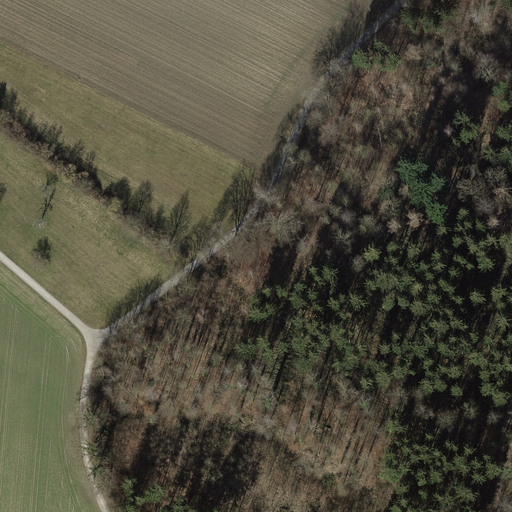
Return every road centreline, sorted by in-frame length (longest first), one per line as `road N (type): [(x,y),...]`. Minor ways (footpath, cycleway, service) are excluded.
road 1 (track): [(404,0),(325,80),(263,201),(96,339)]
road 2 (track): [(96,339),(84,438),(107,511)]
road 3 (track): [(0,255),(96,339)]
